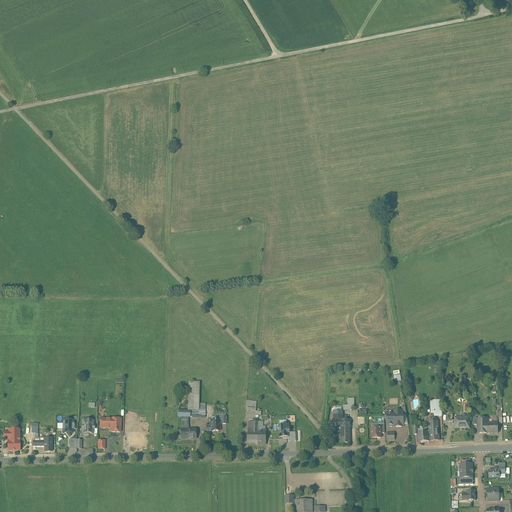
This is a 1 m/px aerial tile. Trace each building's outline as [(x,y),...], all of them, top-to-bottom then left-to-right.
[(199,383),(188,383),(188,411),(191,411),(198,411),(198,405),(199,383)] [(418,395),(409,396),(410,413),(414,412),(414,410),(413,400),(419,400),(418,395)] [(441,400),(433,400),(433,403),(430,403),(431,413),(434,413),(434,416),(442,416),(441,403),(441,400)] [(198,411),(191,411),(190,411),(189,417),(205,417),(205,405),(198,405),(198,411)] [(402,410),(393,410),(393,412),(386,412),(386,425),(388,425),(388,426),(391,426),(392,425),(393,425),(393,426),(402,426),(402,424),(402,410)] [(219,417),(213,417),(213,421),(210,421),(211,431),(219,431),(219,417)] [(110,428),(110,419),(104,419),(103,418),(102,418),(101,419),(100,419),(100,428),(110,428)] [(111,419),(110,419),(110,428),(110,432),(121,432),(121,418),(111,418),(111,419)] [(469,418),(455,418),(455,429),(469,429),(469,418)] [(258,419),(249,419),(249,429),(248,429),(248,443),(258,443),(258,432),(257,432),(258,426),(258,421),(258,419)] [(437,422),(432,422),(432,419),(426,419),(426,423),(428,423),(429,437),(430,442),(439,441),(438,426),(437,422)] [(487,419),(478,419),(478,434),(487,433),(487,424),(487,419)] [(63,421),(63,433),(73,433),(73,421),(63,421)] [(93,421),(83,421),(83,429),(83,431),(83,435),(88,435),(88,434),(93,434),(93,421)] [(498,424),(487,424),(487,433),(498,433),(498,424)] [(288,425),(284,425),(283,425),(279,425),(279,426),(278,427),(278,429),(279,430),(280,430),(280,437),(289,437),(289,433),(289,429),(288,429),(288,425)] [(3,429),(3,435),(7,435),(7,451),(20,451),(20,428),(7,428),(7,429),(3,429)] [(350,428),(341,428),(340,428),(341,444),(350,444),(350,428)] [(379,428),(371,428),(372,438),(381,438),(381,434),(380,428),(379,428)] [(182,430),(180,430),(181,439),(196,439),(195,429),(188,430),(182,430)] [(143,433),(131,433),(130,444),(143,445),(143,433)] [(418,434),(417,434),(417,435),(418,443),(430,442),(429,437),(424,438),(423,433),(418,434)] [(52,452),(52,437),(43,437),(43,441),(32,441),(32,447),(43,447),(43,452),(52,452)] [(461,465),(458,465),(458,482),(464,482),(464,478),(472,478),(472,474),(473,474),(473,469),(472,469),(472,464),(470,464),(461,465)] [(499,469),(487,469),(488,478),(499,478),(499,469)] [(499,489),(487,490),(487,502),(499,501),(499,489)] [(467,491),(467,494),(461,494),(461,501),(467,501),(475,501),(475,491),(467,491)] [(290,496),(290,492),(286,493),(286,496),(285,496),(286,504),(294,504),(293,496),(290,496)] [(311,511),(312,500),(295,500),(295,511),(311,511)]
